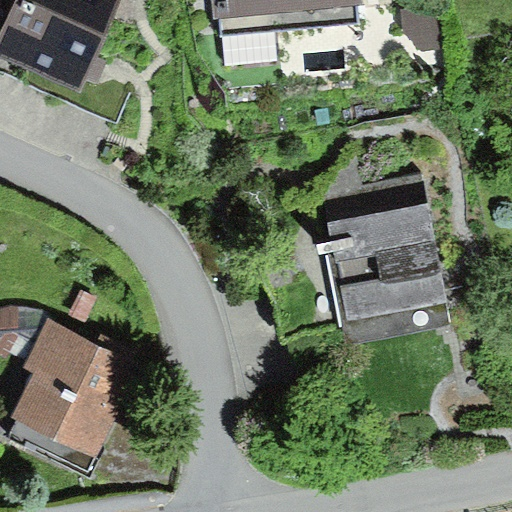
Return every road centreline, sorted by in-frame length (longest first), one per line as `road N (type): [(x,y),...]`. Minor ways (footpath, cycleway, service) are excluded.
road 1 (residential): [(225,511),(189,298),(174,267),(126,218),(0,160)]
road 2 (tertiary): [(300,511),(511,474)]
